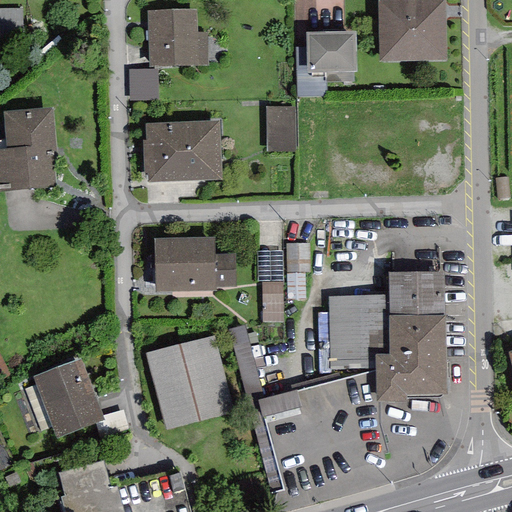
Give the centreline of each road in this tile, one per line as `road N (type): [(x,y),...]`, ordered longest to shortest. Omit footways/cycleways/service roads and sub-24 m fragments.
road 1 (residential): [(121,217),(480,204)]
road 2 (residential): [(480,204),(483,489)]
road 3 (residential): [(116,0),(121,217)]
road 4 (residential): [(474,0),(480,204)]
road 5 (residential): [(121,217),(131,401)]
